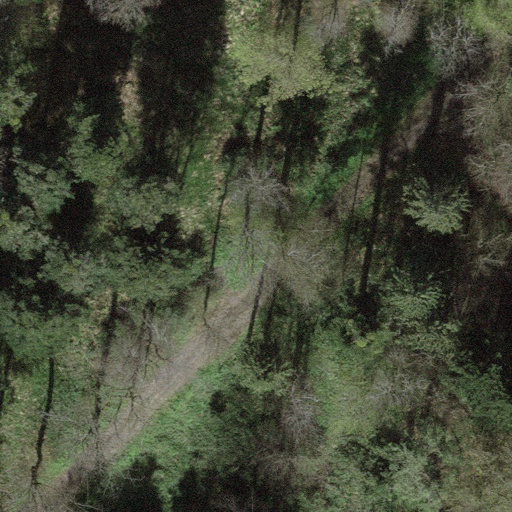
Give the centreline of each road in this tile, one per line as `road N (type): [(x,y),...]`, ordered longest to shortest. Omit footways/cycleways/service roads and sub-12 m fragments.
road 1 (track): [(47,511),(411,129),(509,0)]
road 2 (track): [(511,201),(411,129)]
